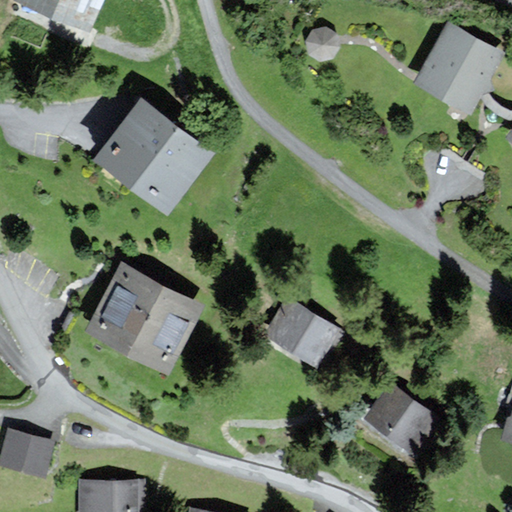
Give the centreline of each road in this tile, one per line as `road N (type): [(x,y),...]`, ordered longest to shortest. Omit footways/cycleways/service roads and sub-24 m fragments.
road 1 (residential): [(204,0),(233,85),(267,122),(511,298)]
road 2 (residential): [(368,511),(172,447),(66,394)]
road 3 (track): [(166,0),(171,36),(149,53),(60,27)]
road 4 (residential): [(66,394),(0,283)]
